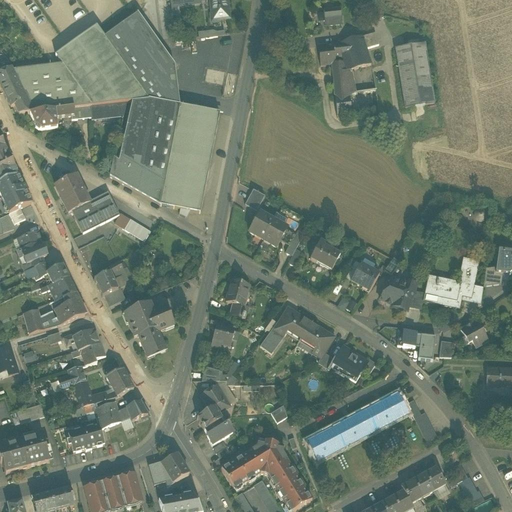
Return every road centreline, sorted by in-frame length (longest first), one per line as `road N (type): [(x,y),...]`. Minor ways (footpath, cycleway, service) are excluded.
road 1 (tertiary): [(260,0),(216,252)]
road 2 (track): [(7,129),(216,252)]
road 3 (residential): [(51,221),(168,422)]
road 4 (residential): [(362,335),(438,401),(510,511)]
road 5 (tertiary): [(0,492),(118,466),(152,448),(168,422)]
road 6 (tertiary): [(216,252),(168,422)]
road 7 (residential): [(216,252),(362,335)]
road 8 (residential): [(362,335),(378,323),(440,332),(511,287)]
